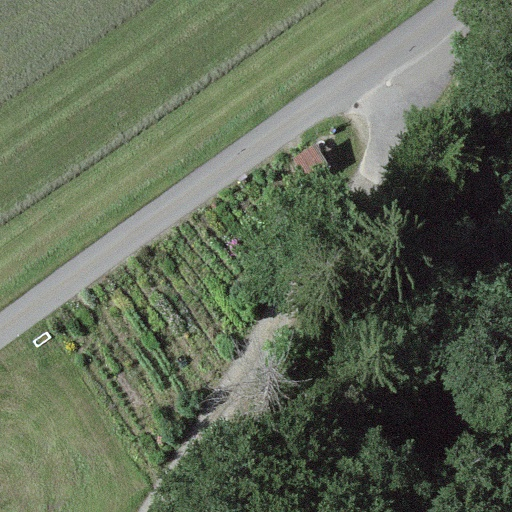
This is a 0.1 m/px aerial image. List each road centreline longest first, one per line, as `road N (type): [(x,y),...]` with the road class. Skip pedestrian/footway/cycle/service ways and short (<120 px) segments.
road 1 (unclassified): [(460,0),(0,340)]
road 2 (track): [(425,33),(351,208),(134,511)]
